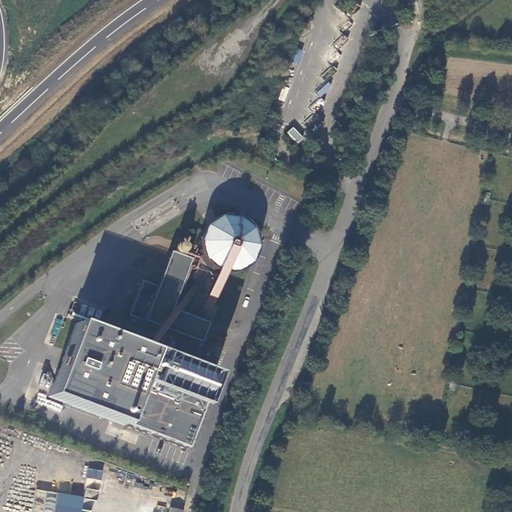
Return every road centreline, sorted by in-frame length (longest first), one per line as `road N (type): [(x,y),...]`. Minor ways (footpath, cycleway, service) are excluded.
road 1 (unclassified): [(355,189),(237,511)]
road 2 (trunk): [(0,128),(152,0)]
